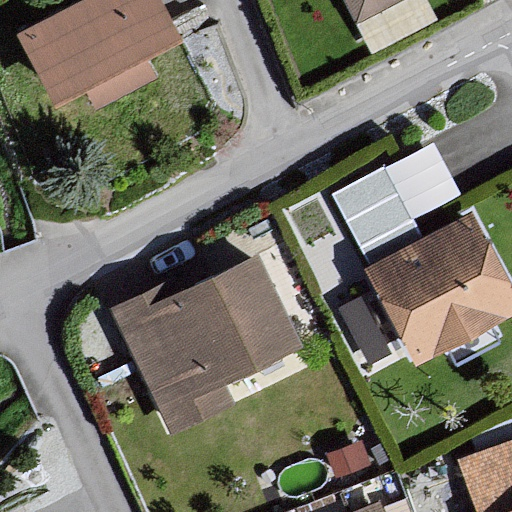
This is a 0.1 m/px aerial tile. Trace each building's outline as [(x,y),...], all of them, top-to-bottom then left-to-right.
[(144,0),(80,0),(9,35),(49,115),(79,100),(90,122),(153,91),(137,59),(167,45),(144,0)] [(341,0),(356,30),(413,0),(341,0)] [(379,162),(331,188),(373,264),(422,239),(379,162)] [(373,264),(363,269),(412,364),(511,312),(511,282),(476,212),(422,239),(373,264)] [(253,255),(113,317),(168,439),(231,411),(220,387),(297,353),(253,255)] [(511,511),(511,452),(456,471),(469,511),(511,511)]
